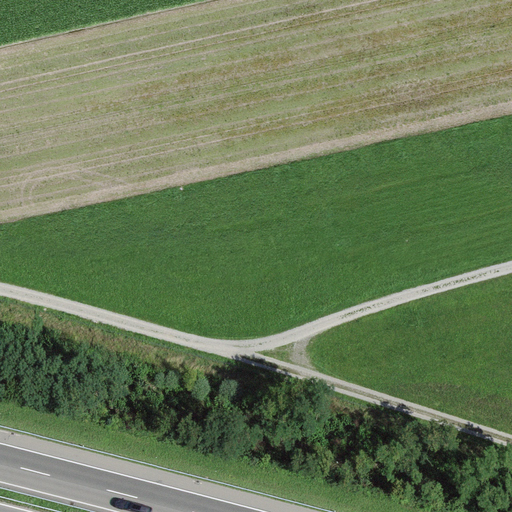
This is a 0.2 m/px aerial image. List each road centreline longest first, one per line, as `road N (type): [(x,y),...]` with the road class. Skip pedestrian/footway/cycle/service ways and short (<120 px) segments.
road 1 (track): [(0,293),(251,361),(511,446)]
road 2 (track): [(511,266),(391,298),(251,361)]
road 3 (motorway): [(192,511),(0,462)]
